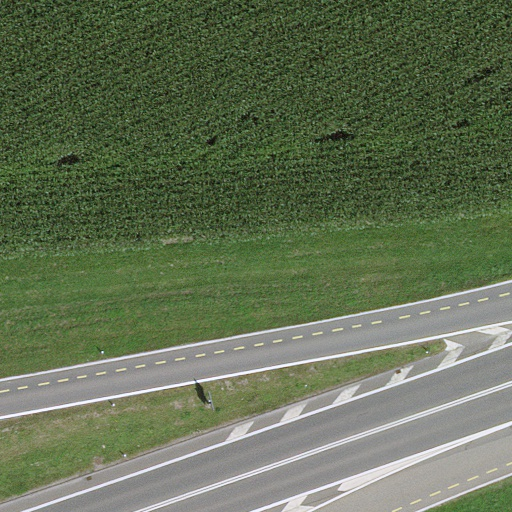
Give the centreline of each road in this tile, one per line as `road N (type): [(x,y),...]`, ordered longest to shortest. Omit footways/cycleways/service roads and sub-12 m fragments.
road 1 (primary): [(511,309),(0,400)]
road 2 (primary): [(511,381),(135,511)]
road 3 (primary): [(349,511),(414,480),(511,400)]
